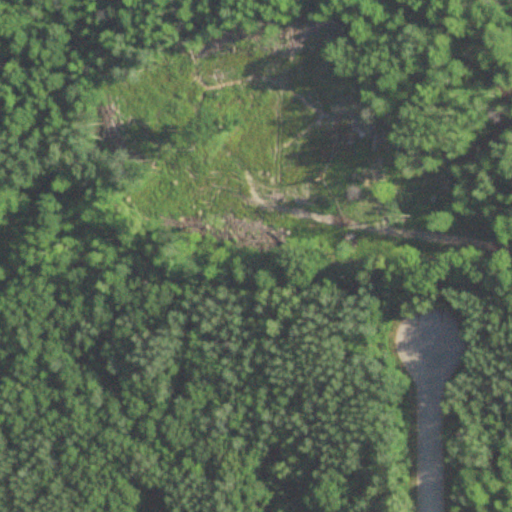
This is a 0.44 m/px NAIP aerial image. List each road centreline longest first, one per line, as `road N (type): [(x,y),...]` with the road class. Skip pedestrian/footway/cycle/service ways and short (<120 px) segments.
road 1 (track): [(511,246),(298,209),(121,145)]
road 2 (residential): [(425,339),(425,511)]
